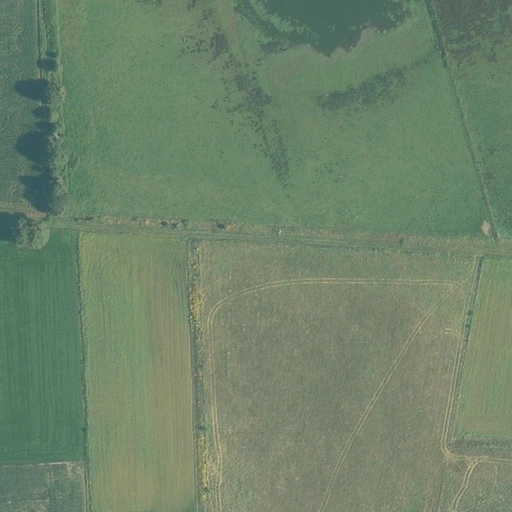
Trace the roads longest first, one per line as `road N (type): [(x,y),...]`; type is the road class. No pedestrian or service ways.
road 1 (track): [(53,226),(511,254)]
road 2 (track): [(53,226),(41,0)]
